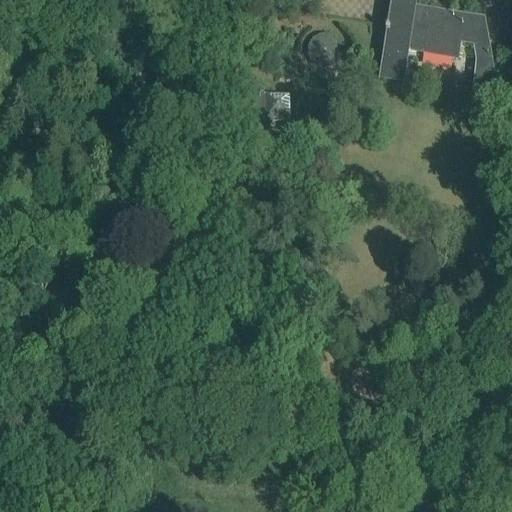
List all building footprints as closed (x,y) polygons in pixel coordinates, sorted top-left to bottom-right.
[(457,64),(457,62),(459,63),(462,47),(473,49),(475,63),(474,77),(483,89),(493,82),(483,23),(440,16),(440,11),(416,8),(416,2),(401,0),(393,0),(380,86),(403,90),(408,56),(457,64)] [(313,44),(310,51),(310,58),(314,64),(321,67),(328,67),(334,63),(337,57),(337,50),(333,44),(327,40),(319,41),(313,44)] [(110,58),(106,49),(97,53),(100,62),(110,58)] [(168,77),(156,79),(157,94),(169,93),(168,77)] [(263,92),(247,84),(219,142),(235,150),(240,140),(258,148),(272,122),(290,122),(290,98),(266,98),(262,96),(263,92)]
